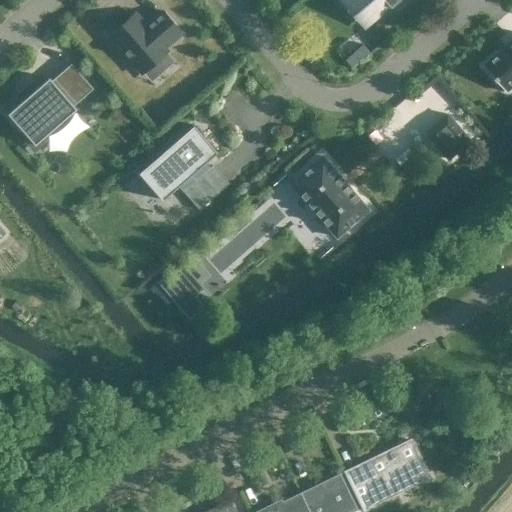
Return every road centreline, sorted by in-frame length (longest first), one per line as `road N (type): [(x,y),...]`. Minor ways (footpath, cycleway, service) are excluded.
road 1 (residential): [(75,511),(463,312),(511,269)]
road 2 (residential): [(225,0),(294,83),(321,100),(371,89),(474,0)]
road 3 (unknown): [(337,99),(161,237)]
